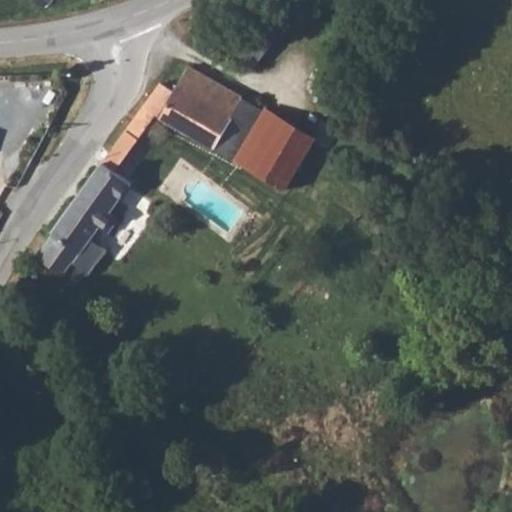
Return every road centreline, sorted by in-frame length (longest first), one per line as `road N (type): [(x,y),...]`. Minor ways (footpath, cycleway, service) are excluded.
road 1 (unclassified): [(0,270),(116,86),(120,24)]
road 2 (tertiary): [(0,47),(120,24)]
